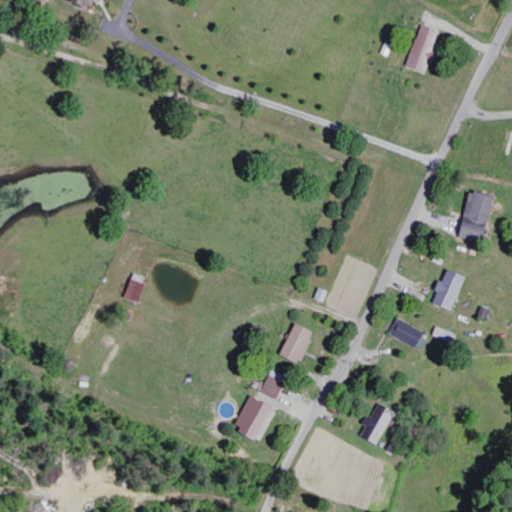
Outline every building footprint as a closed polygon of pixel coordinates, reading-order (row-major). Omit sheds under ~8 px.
[(448,32),(429,24),(412,65),(431,73),(448,32)] [(478,190),(463,236),(488,244),(503,197),(478,190)] [(473,277),(455,268),(439,302),(456,310),(473,277)] [(154,279),(140,273),(131,298),(145,303),(154,279)] [(395,333),(422,349),(430,334),(403,318),(395,333)] [(305,364),(320,332),(302,323),(287,355),(305,364)] [(267,394),(283,400),(290,383),(274,377),(267,394)] [(247,433),(268,441),(281,407),(261,399),(247,433)] [(399,409),(381,402),(371,426),(370,426),(366,436),(385,444),(399,409)]
